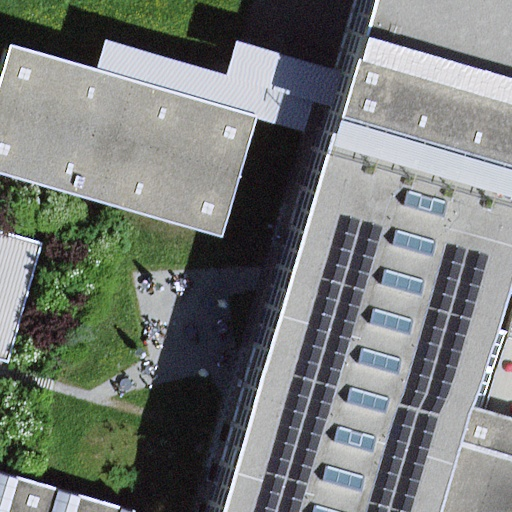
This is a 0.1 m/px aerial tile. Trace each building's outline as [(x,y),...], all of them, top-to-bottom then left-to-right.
[(511,212),(511,0),(352,0),(333,70),(322,106),(205,511),(425,511),(456,406),(511,212)] [(240,43),(228,79),(304,102),(315,65),(240,43)] [(109,45),(102,71),(259,117),(309,132),(317,104),(322,106),(333,70),(315,65),(304,102),(228,79),(109,45)] [(102,71),(11,48),(0,85),(0,174),(225,238),(259,117),(102,71)] [(42,245),(0,233),(0,359),(8,362),(42,245)] [(511,511),(511,421),(456,406),(425,511),(511,511)] [(121,511),(0,476),(0,511),(121,511)]
